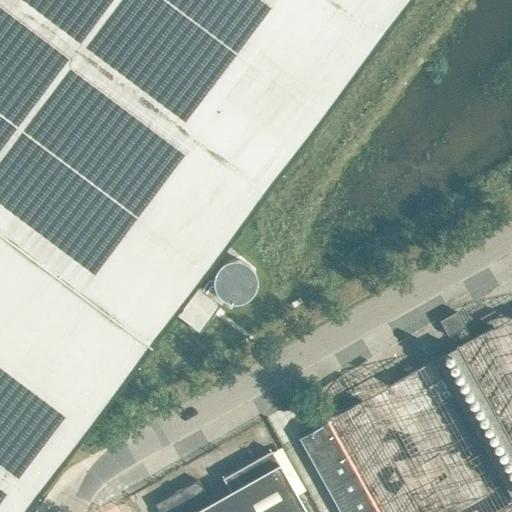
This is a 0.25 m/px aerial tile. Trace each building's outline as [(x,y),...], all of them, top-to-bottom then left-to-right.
[(0,0),(0,511),(25,511),(47,483),(90,426),(174,313),(200,332),(221,304),(195,285),(410,0),(0,0)] [(456,311),(439,321),(448,336),(465,327),(456,311)] [(466,328),(457,333),(462,342),(471,337),(466,328)] [(377,511),(328,423),(300,438),(340,511),(377,511)] [(306,511),(273,452),(271,450),(222,478),(230,492),(211,502),(198,480),(181,489),(182,491),(176,494),(176,493),(155,504),(159,511),(306,511)]
